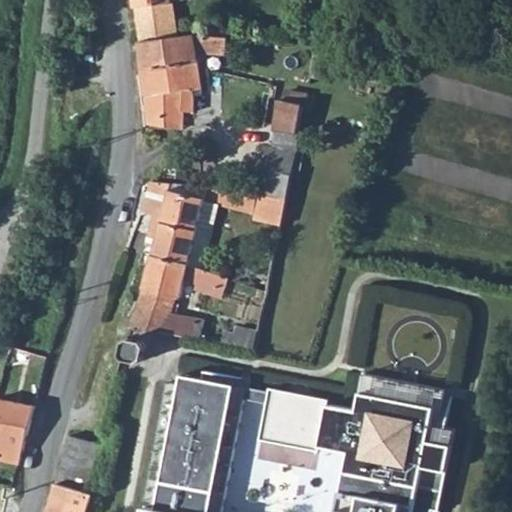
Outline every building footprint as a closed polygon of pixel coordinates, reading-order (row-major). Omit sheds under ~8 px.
[(173,2),(136,7),(141,42),(176,38),(173,2)] [(176,38),(141,42),(144,67),(199,61),(198,51),(227,53),(229,37),(196,35),(176,38)] [(199,61),(144,67),(150,124),(184,129),(186,111),(195,112),(196,98),(195,89),(203,88),(199,61)] [(281,100),(274,148),(297,151),(306,106),(281,100)] [(265,147),(256,193),(287,198),(297,151),(274,148),(265,147)] [(172,192),(142,184),(135,213),(165,221),(156,253),(204,268),(220,204),(256,213),(255,217),(281,225),(287,198),(256,193),(225,189),(175,182),(172,192)] [(146,288),(133,326),(196,337),(200,318),(172,314),(178,296),(182,297),(187,280),(218,290),(220,287),(226,289),(230,278),(213,272),(204,268),(156,253),(146,288)] [(236,333),(226,331),(223,341),(255,347),(259,330),(238,326),(236,333)] [(146,340),(133,337),(128,340),(125,353),(128,358),(141,361),(145,358),(149,345),(146,340)] [(433,511),(434,510),(440,511),(456,429),(439,426),(446,390),(365,373),(358,409),(330,404),(331,399),(272,387),(271,391),(184,374),(182,383),(171,381),(148,499),(159,501),(157,509),(147,506),(145,511),(433,511)] [(37,406),(1,397),(0,401),(0,457),(22,463),(37,406)] [(66,447),(53,489),(83,498),(90,476),(86,476),(91,455),(66,447)] [(53,489),(46,511),(78,511),(83,498),(53,489)]
